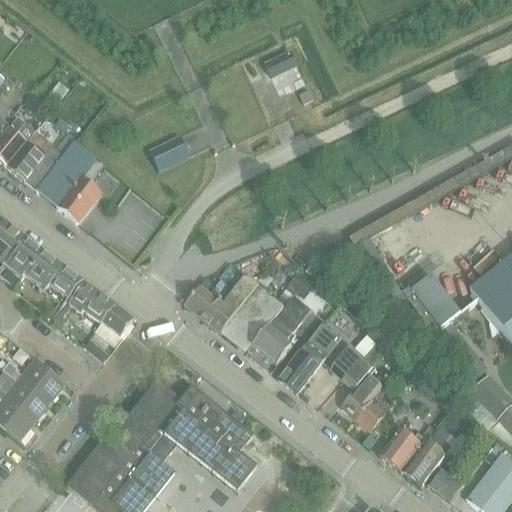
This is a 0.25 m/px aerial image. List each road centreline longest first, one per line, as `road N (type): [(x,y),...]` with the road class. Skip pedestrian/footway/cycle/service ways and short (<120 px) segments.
road 1 (unclassified): [(374,481),(154,317)]
road 2 (unclassified): [(313,145),(221,190),(138,304)]
road 3 (track): [(511,50),(313,145)]
road 4 (unclassified): [(138,304),(0,192)]
road 5 (residential): [(0,511),(97,390)]
road 6 (residential): [(0,294),(13,330),(97,390)]
